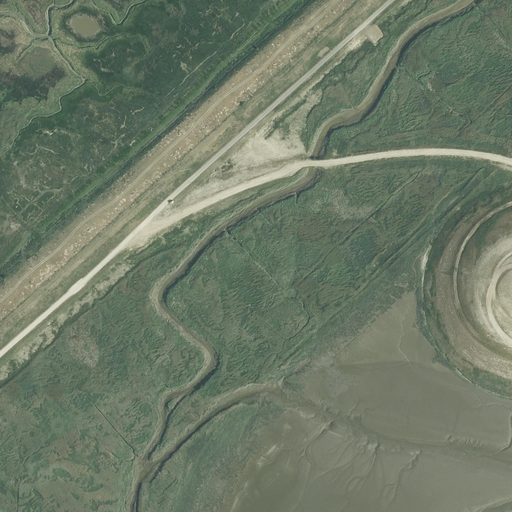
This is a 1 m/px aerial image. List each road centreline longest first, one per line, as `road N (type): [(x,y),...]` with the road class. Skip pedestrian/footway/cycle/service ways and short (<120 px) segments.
road 1 (track): [(511,163),(437,152),(301,164),(141,234),(0,354)]
road 2 (track): [(0,294),(325,0)]
road 3 (track): [(511,266),(486,274),(476,298),(479,321),(511,346)]
